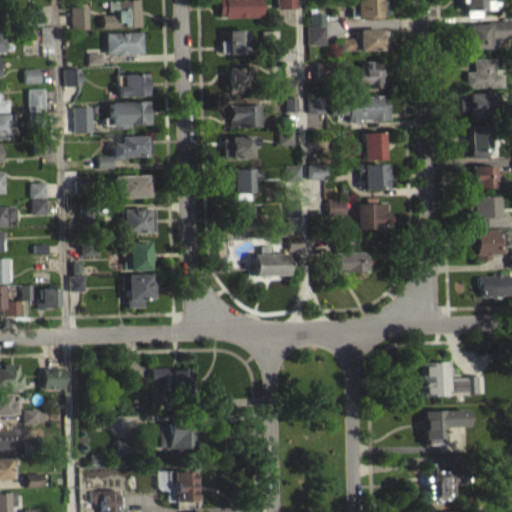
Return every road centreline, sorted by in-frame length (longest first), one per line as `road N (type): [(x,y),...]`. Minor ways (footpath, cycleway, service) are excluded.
road 1 (residential): [(0,335),(511,321)]
road 2 (residential): [(225,329),(199,292),(189,222),(179,0)]
road 3 (residential): [(392,325),(420,295),(428,241),(420,0)]
road 4 (residential): [(266,329),(272,511)]
road 5 (residential): [(355,511),(350,330)]
